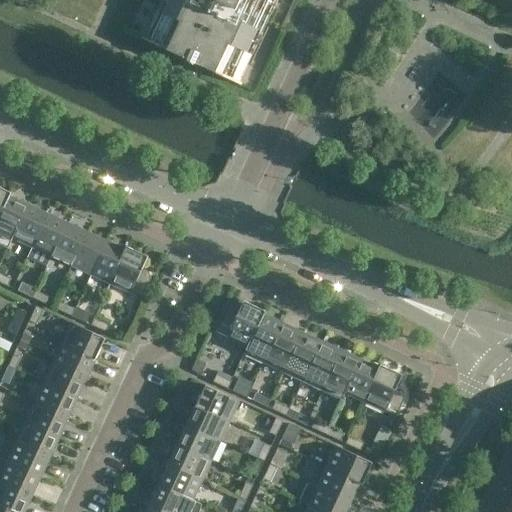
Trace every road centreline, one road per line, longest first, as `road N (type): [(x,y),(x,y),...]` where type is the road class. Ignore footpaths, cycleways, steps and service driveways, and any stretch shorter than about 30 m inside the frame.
road 1 (residential): [(73,511),(139,370),(174,341),(231,222)]
road 2 (tertiary): [(231,222),(0,116)]
road 3 (unclassified): [(231,222),(331,0)]
road 4 (tertiary): [(421,305),(231,222)]
